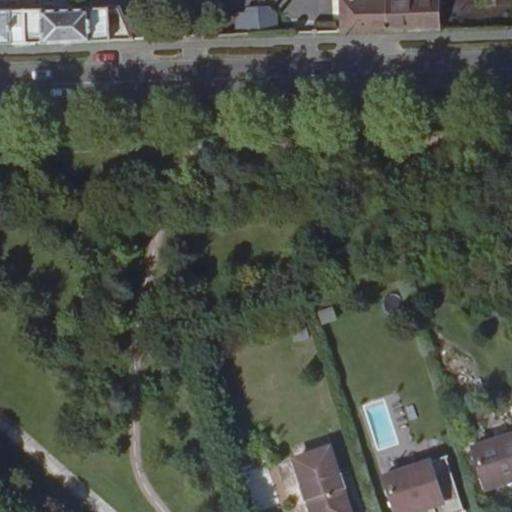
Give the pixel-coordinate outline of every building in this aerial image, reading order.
[(13,10),(15,45),(136,41),(120,9),(89,9),(88,0),(45,0),(39,0),(39,9),(13,10)] [(342,0),(342,33),(445,29),(444,0),(342,0)] [(0,9),(0,46),(15,45),(13,10),(0,9)] [(511,433),(473,447),(487,489),(511,480),(511,433)] [(313,511),(349,511),(343,493),(347,491),(342,476),(338,477),(329,448),(296,459),(305,488),(302,489),(307,505),(310,503),(313,511)] [(434,511),(460,511),(464,511),(446,455),(384,475),(395,511),(413,511),(432,506),(434,511)]
